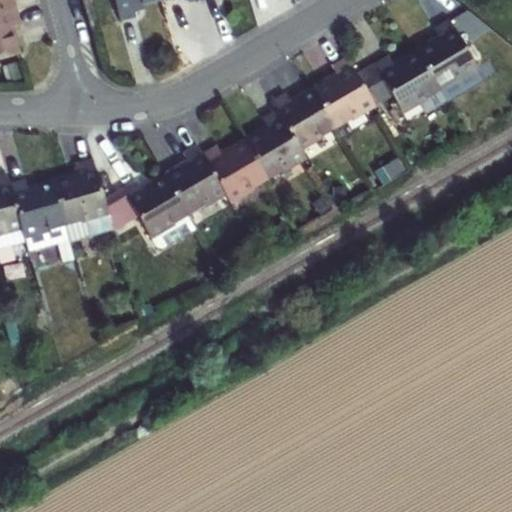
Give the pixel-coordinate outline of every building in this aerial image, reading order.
[(0,0),(0,15),(16,11),(12,0),(0,0)] [(159,0),(113,0),(120,22),(136,18),(134,13),(133,8),(159,1),(159,0)] [(20,27),(16,11),(0,15),(0,60),(18,56),(11,29),(20,27)] [(435,30),(440,39),(417,52),(439,91),(477,69),(449,22),(435,30)] [(393,66),(388,58),(356,76),(374,106),(391,96),(401,113),(439,91),(417,52),(393,66)] [(332,68),(337,76),(313,90),(336,128),(374,106),(356,76),(346,59),(332,68)] [(7,84),(21,79),(17,64),(2,68),(7,84)] [(290,104),(285,96),(271,103),(276,112),(299,150),(336,128),(313,90),(290,104)] [(262,120),(267,128),(244,142),(267,180),(304,159),(299,150),(276,112),(262,120)] [(220,156),(215,148),(202,156),(225,194),(230,202),(267,180),(244,142),(220,156)] [(183,155),(188,164),(165,177),(188,216),(225,194),(202,156),(197,147),(183,155)] [(406,172),(398,159),(375,173),(383,186),(406,172)] [(77,167),(80,176),(53,184),(70,241),(71,244),(92,238),(96,231),(111,226),(104,202),(93,162),(77,167)] [(0,178),(0,249),(18,244),(25,242),(10,186),(7,176),(0,178)] [(141,192),(136,183),(122,192),(138,219),(150,239),(155,249),(162,250),(196,230),(188,216),(165,177),(141,192)] [(70,241),(53,184),(27,191),(25,181),(10,186),(25,242),(29,253),(70,241)] [(347,200),(346,188),(333,189),(334,201),(347,200)] [(114,233),(138,219),(122,192),(104,202),(111,226),(114,233)] [(331,209),(321,198),(313,206),(323,216),(331,209)] [(29,253),(25,242),(18,244),(22,261),(30,258),(29,253)] [(154,316),(151,306),(136,311),(139,321),(154,316)] [(14,323),(5,325),(10,343),(19,340),(14,323)] [(18,386),(7,376),(0,384),(0,392),(7,399),(18,386)]
